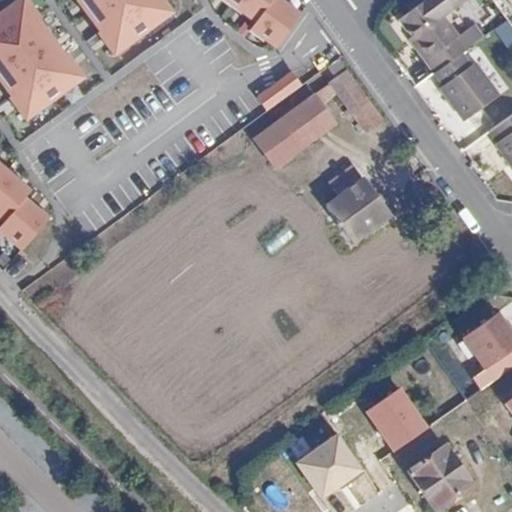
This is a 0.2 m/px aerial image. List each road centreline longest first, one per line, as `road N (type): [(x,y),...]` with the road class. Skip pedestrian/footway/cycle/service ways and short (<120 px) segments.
road 1 (residential): [(221,511),(0,288)]
road 2 (residential): [(508,256),(334,15)]
